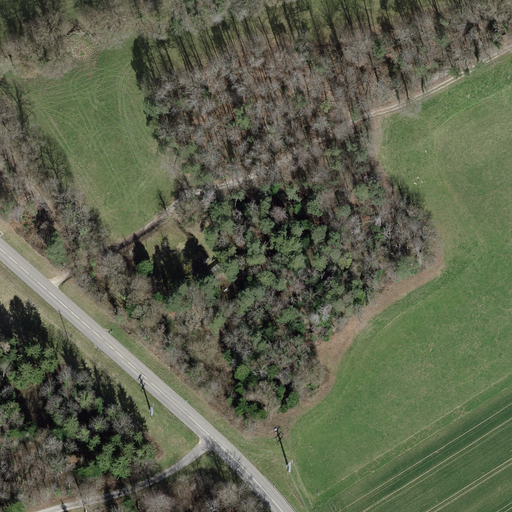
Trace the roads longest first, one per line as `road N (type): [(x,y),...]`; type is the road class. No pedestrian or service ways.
road 1 (track): [(44,288),(129,241),(193,192),(255,174),(511,47)]
road 2 (secondary): [(282,511),(187,414),(0,249)]
road 3 (track): [(44,511),(172,470),(211,438)]
